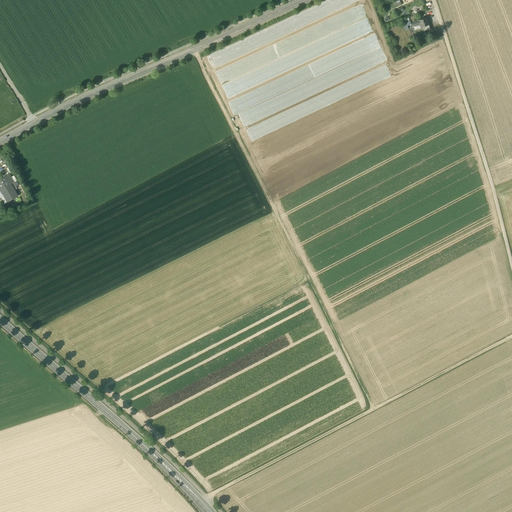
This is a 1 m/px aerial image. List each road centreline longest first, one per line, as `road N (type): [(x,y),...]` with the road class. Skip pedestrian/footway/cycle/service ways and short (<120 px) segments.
road 1 (track): [(193,50),(373,408)]
road 2 (track): [(511,335),(200,502)]
road 3 (secondary): [(304,0),(0,141)]
road 4 (primary): [(208,511),(0,318)]
road 5 (track): [(445,37),(511,267)]
